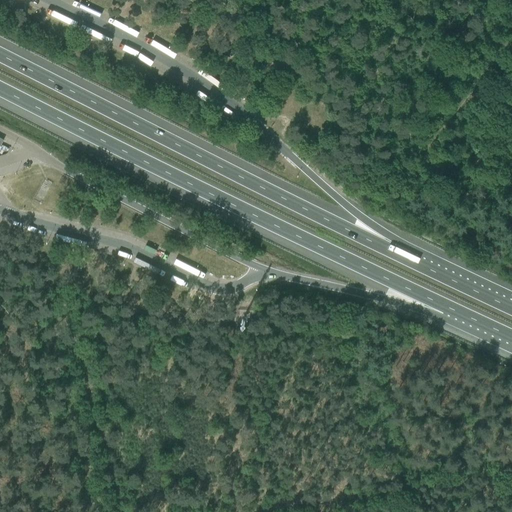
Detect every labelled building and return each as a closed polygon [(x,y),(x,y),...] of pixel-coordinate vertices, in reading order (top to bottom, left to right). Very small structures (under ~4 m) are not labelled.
[(49,8),(47,13),(75,24),(77,19),(49,8)] [(100,33),(98,38),(122,50),(125,44),(100,33)] [(142,34),(139,39),(164,53),(167,47),(142,34)] [(179,77),(176,81),(199,96),(202,91),(179,77)] [(70,227),(71,221),(39,213),(38,219),(70,227)] [(111,236),(111,230),(81,225),(80,232),(111,236)] [(119,240),(144,249),(146,243),(121,234),(119,240)] [(211,250),(209,255),(231,266),(233,262),(211,250)]
